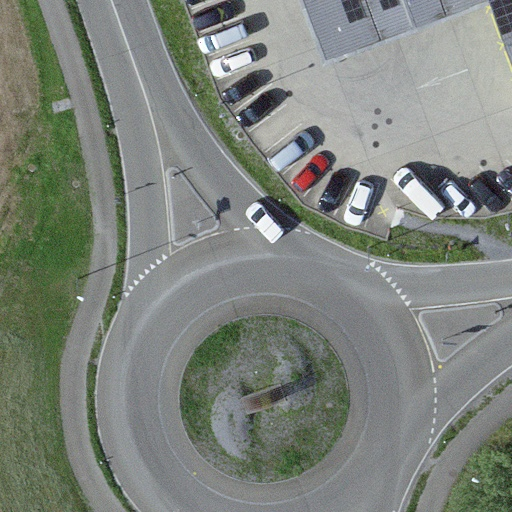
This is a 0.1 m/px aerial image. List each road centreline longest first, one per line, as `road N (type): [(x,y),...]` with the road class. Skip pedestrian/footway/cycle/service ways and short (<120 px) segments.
road 1 (primary): [(152,317),(126,386),(128,423),(139,458),(186,511)]
road 2 (primary): [(158,130),(152,317)]
road 3 (secondary): [(511,291),(334,280)]
road 4 (primary): [(274,261),(216,186),(158,130)]
road 5 (primary): [(400,418),(394,354),(360,300),(334,280)]
road 6 (secondary): [(400,418),(437,396),(511,327)]
road 7 (primary): [(274,261),(211,271),(152,317)]
road 8 (primary): [(110,0),(158,130)]
